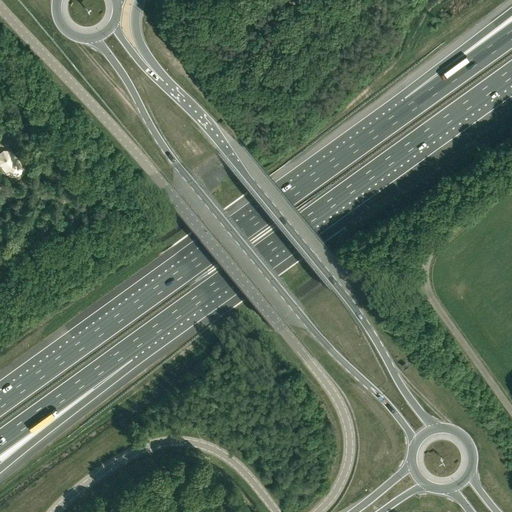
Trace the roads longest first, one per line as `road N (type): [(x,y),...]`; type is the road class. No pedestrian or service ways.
road 1 (unclassified): [(319,511),(348,457),(333,393),(0,5)]
road 2 (primary): [(95,37),(169,154),(327,346),(385,401),(414,445)]
road 3 (motorway): [(411,107),(0,403)]
road 4 (motorway): [(127,350),(511,73)]
road 5 (primary): [(435,428),(360,313),(233,152),(159,81)]
road 6 (unclassified): [(274,511),(230,461),(182,442),(128,456),(55,511)]
road 7 (motorway): [(0,467),(127,350)]
road 8 (motorway): [(0,442),(127,350)]
road 9 (motorway): [(511,12),(411,107)]
road 10 (motorway): [(511,34),(411,107)]
